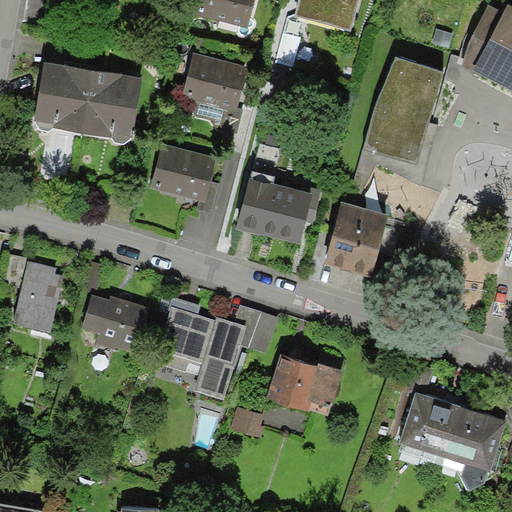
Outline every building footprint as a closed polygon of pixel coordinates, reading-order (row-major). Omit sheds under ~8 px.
[(262,0),(195,0),(191,15),(253,33),(262,0)] [(355,0),(297,0),(293,19),(348,31),(355,0)] [(502,12),(486,7),(473,31),(460,67),(511,95),(511,5),(507,3),(502,12)] [(245,71),(194,54),(180,95),(197,100),(193,110),(218,118),(222,105),(232,109),(245,71)] [(444,74),(393,59),(372,105),(364,151),(420,164),(444,74)] [(138,79),(40,64),(31,125),(129,140),(138,79)] [(220,159),(162,142),(148,189),(206,206),(220,159)] [(274,179),(251,173),(237,227),(296,242),(301,224),(312,227),(321,189),(303,184),(301,193),(272,187),(274,179)] [(387,216),(340,203),(323,265),(371,278),(387,216)] [(67,269),(0,253),(0,254),(0,301),(17,305),(12,328),(51,337),(67,269)] [(111,302),(92,297),(82,328),(98,333),(94,345),(138,358),(153,307),(113,295),(111,302)] [(172,304),(162,301),(160,309),(170,312),(154,361),(200,376),(195,391),(225,401),(241,351),(268,359),(281,319),(238,306),(233,322),(214,316),(212,320),(196,315),(199,307),(173,299),(172,304)] [(339,370),(282,358),(267,378),(266,399),(326,420),(339,370)] [(434,369),(413,362),(403,391),(414,394),(398,441),(456,460),(453,468),(465,491),(483,482),(484,477),(494,473),(503,447),(495,445),(501,426),(511,430),(511,395),(511,396),(503,421),(425,395),(434,369)] [(248,399),(245,409),(238,410),(231,433),(258,441),(269,406),(248,399)] [(41,511),(42,508),(0,501),(0,511),(41,511)]
